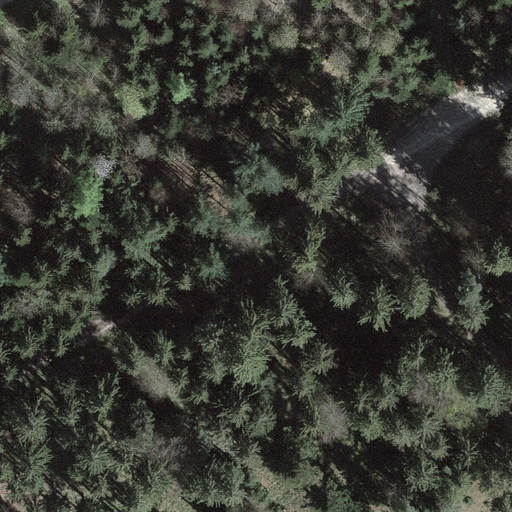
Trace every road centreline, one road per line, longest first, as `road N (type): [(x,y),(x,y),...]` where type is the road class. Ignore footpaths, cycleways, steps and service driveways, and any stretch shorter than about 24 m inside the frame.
road 1 (track): [(0,391),(219,269),(411,146)]
road 2 (track): [(411,146),(410,200),(428,284),(449,320),(511,381)]
